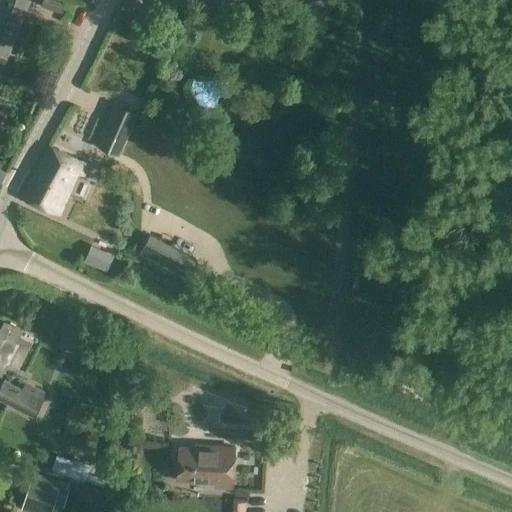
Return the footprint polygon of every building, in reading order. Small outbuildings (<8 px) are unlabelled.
[(0,72),(6,58),(9,49),(28,0),(6,0),(0,14),(0,72)] [(55,0),(43,0),(41,6),(60,13),(64,4),(55,0)] [(33,94),(25,110),(35,114),(42,99),(33,94)] [(114,101),(95,145),(120,155),(138,111),(114,101)] [(49,145),(22,197),(59,213),(78,172),(83,175),(89,163),(49,145)] [(151,260),(187,279),(196,262),(160,243),(151,260)] [(91,244),(84,261),(106,271),(114,254),(91,244)] [(0,366),(2,368),(21,330),(4,321),(0,328),(0,366)] [(66,325),(58,344),(72,349),(80,331),(66,325)] [(86,343),(116,357),(122,343),(112,338),(111,340),(92,331),(86,343)] [(0,387),(0,399),(35,417),(41,403),(47,390),(26,380),(23,387),(4,378),(0,387)] [(220,446),(204,445),(204,448),(179,446),(177,478),(216,481),(216,487),(232,487),(234,459),(219,458),(220,446)] [(90,484),(106,488),(109,481),(89,474),(92,464),(74,458),(73,461),(57,455),(52,470),(85,482),(90,484)] [(31,511),(51,511),(59,486),(33,477),(23,509),(31,511)] [(83,484),(78,499),(101,506),(106,491),(83,484)]
